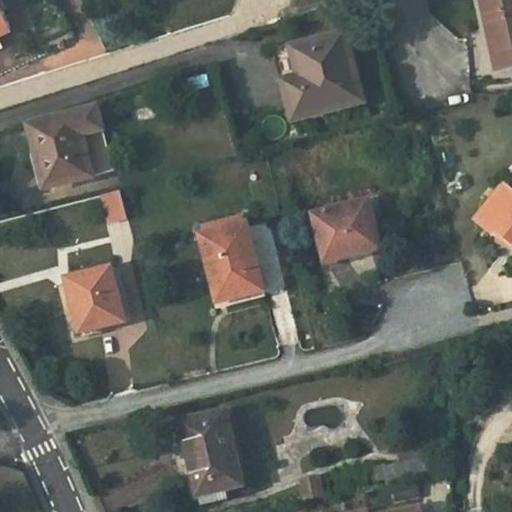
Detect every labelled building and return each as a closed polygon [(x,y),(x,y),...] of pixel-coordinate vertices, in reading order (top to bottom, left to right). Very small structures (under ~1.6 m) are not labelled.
[(0,0),(0,32),(14,26),(0,0)] [(497,57),(494,57),(498,76),(511,72),(511,0),(481,0),(490,39),(493,39),(497,57)] [(301,78),(285,82),(295,121),(364,103),(346,35),(293,49),(301,78)] [(301,78),(293,49),(277,53),(285,82),(301,78)] [(210,87),(207,75),(189,81),(192,93),(210,87)] [(31,126),(39,161),(45,159),(52,189),(95,178),(85,140),(105,136),(98,109),(31,126)] [(115,173),(105,136),(85,140),(95,178),(115,173)] [(45,159),(39,161),(34,162),(42,192),(52,189),(45,159)] [(511,193),(504,187),(478,221),(497,237),(501,232),(511,240),(511,193)] [(123,192),(103,197),(111,225),(131,220),(123,192)] [(381,248),(369,201),(316,214),(327,260),(348,254),(349,257),(381,248)] [(204,228),(206,237),(245,228),(243,219),(204,228)] [(245,228),(206,237),(205,238),(220,303),(266,292),(249,227),(245,228)] [(70,281),(75,299),(84,334),(128,323),(114,269),(70,281)] [(73,336),(84,334),(75,299),(65,301),(73,336)] [(189,447),(195,474),(202,502),(227,496),(227,490),(245,486),(228,413),(183,422),(189,447)] [(391,485),(433,477),(424,442),(403,446),(407,464),(386,468),(385,466),(375,467),(379,482),(389,479),(391,485)] [(195,474),(189,447),(182,448),(177,453),(176,456),(175,460),(176,464),(177,469),(180,472),(184,474),(188,475),(195,474)] [(319,478),(305,481),(308,500),(323,496),(319,478)]
